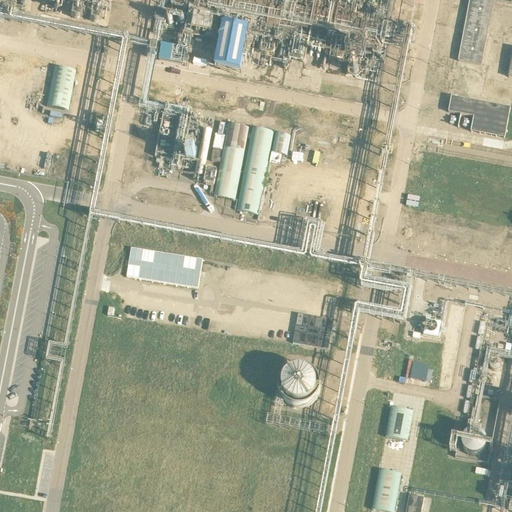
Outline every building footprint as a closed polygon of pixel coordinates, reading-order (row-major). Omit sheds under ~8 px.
[(511,0),(469,0),(458,62),(481,67),(494,1),(511,4),(511,0)] [(242,74),(250,32),(224,27),(216,69),(242,74)] [(76,72),(54,68),(46,108),(68,112),(76,72)] [(473,118),(472,125),(506,131),(510,109),(451,98),(448,114),(473,118)] [(214,198),(235,202),(249,129),(228,125),(214,198)] [(237,213),(259,217),(274,133),(252,129),(237,213)] [(290,136),(275,134),(272,154),(287,156),(290,136)] [(205,184),(214,186),(217,172),(207,171),(205,184)] [(490,314),(482,312),(476,311),(471,335),(477,336),(461,418),(470,420),(490,314)] [(410,361),(406,379),(429,385),(433,366),(410,361)] [(291,402),(296,403),(301,404),(306,402),(310,400),(314,397),(316,392),(318,388),(318,383),(316,378),(314,373),(310,370),(306,368),(301,366),(297,366),(292,367),(288,370),(284,373),(282,377),(280,382),(280,387),(281,392),(284,396),(287,399),(291,402)] [(413,413),(391,409),(386,439),(408,442),(413,413)] [(394,511),(401,476),(379,472),(372,511),(378,511),(394,511)] [(407,511),(422,511),(424,499),(410,497),(407,511)]
